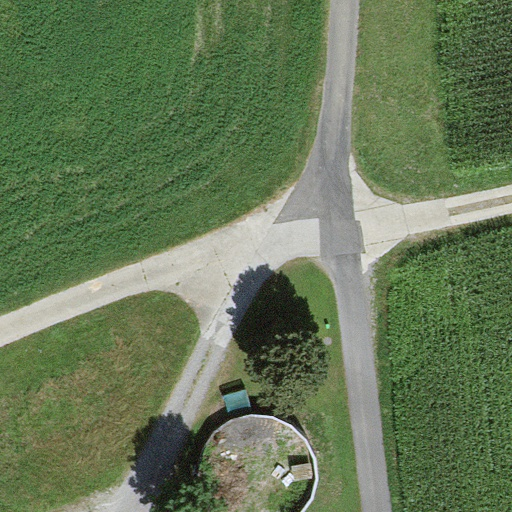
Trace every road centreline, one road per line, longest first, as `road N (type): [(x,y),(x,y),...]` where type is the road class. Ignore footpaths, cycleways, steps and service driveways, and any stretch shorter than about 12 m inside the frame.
road 1 (track): [(253,249),(109,511)]
road 2 (track): [(342,221),(378,511)]
road 3 (track): [(0,322),(56,299),(253,249)]
road 4 (track): [(345,0),(337,100),(342,221)]
road 5 (track): [(342,221),(441,215),(511,197)]
